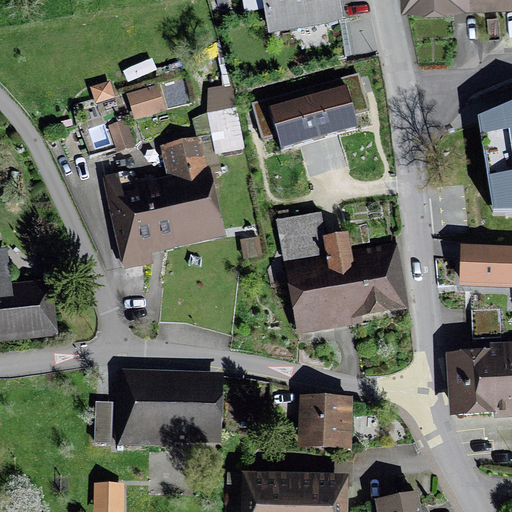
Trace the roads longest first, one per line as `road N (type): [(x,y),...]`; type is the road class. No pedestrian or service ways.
road 1 (residential): [(124,354),(430,397)]
road 2 (residential): [(430,397),(406,97)]
road 3 (residential): [(124,354),(85,248),(26,126),(0,99)]
road 4 (residential): [(0,365),(124,354)]
road 5 (residential): [(480,511),(430,397)]
